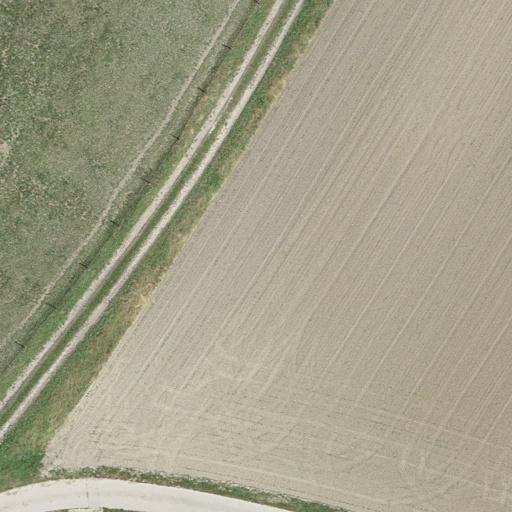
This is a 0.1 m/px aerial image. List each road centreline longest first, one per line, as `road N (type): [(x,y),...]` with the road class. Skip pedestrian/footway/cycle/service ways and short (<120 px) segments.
road 1 (track): [(0,427),(165,229),(282,0)]
road 2 (track): [(0,511),(25,500),(91,493),(223,511)]
